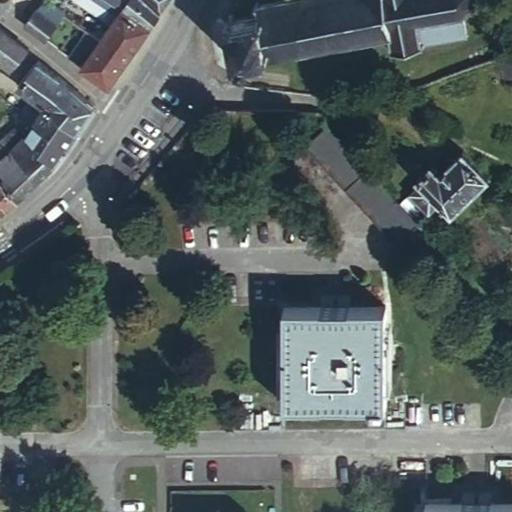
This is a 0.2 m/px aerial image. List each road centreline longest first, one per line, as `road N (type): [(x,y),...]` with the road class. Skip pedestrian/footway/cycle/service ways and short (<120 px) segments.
road 1 (residential): [(101,444),(491,441),(511,428)]
road 2 (residential): [(102,264),(365,260)]
road 3 (residential): [(102,264),(101,444)]
road 4 (residential): [(0,16),(124,109)]
road 5 (tertiary): [(193,0),(124,109)]
road 6 (tertiary): [(89,164),(0,244)]
